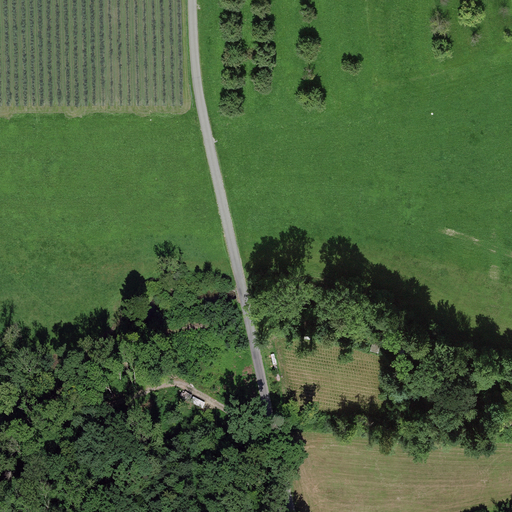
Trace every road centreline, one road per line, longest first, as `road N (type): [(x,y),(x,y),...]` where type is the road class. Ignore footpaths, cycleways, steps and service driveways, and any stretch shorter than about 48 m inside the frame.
road 1 (unclassified): [(290,511),(202,110),(192,0)]
road 2 (track): [(0,418),(72,426),(175,392),(273,437)]
